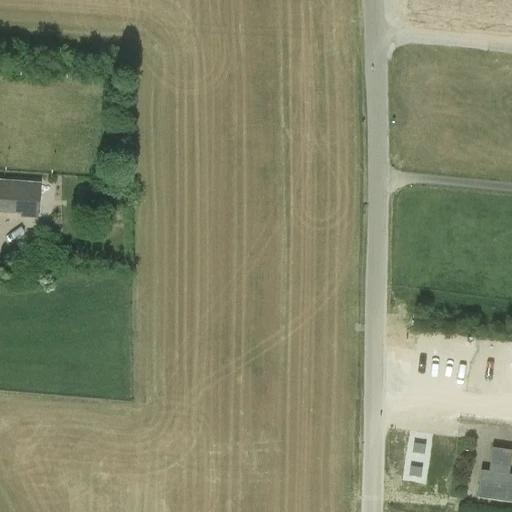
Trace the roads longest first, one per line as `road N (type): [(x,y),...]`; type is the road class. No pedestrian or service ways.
road 1 (unclassified): [(372,511),(369,0)]
road 2 (unknown): [(374,173),(511,188)]
